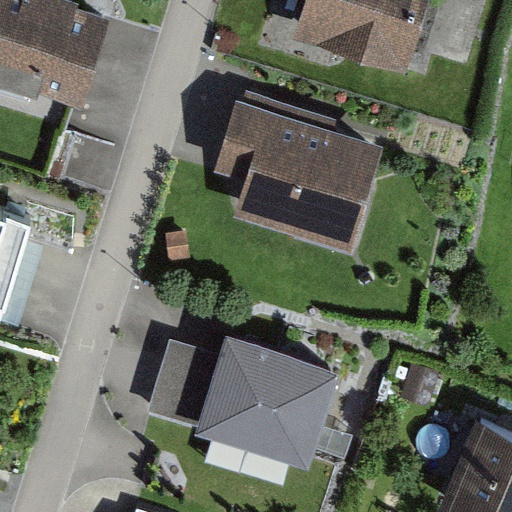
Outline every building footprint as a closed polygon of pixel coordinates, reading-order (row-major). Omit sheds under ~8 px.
[(105,20),(32,0),(0,0),(0,84),(80,107),(105,20)] [(308,0),(299,32),(409,64),(427,0),(308,0)] [(382,143),(245,104),(225,172),(249,179),(237,222),(350,254),(382,143)] [(32,217),(0,207),(0,316),(2,317),(32,217)] [(221,354),(187,343),(165,408),(316,459),(346,371),(229,332),(221,354)] [(511,511),(511,430),(481,417),(442,508),(452,511),(511,511)]
